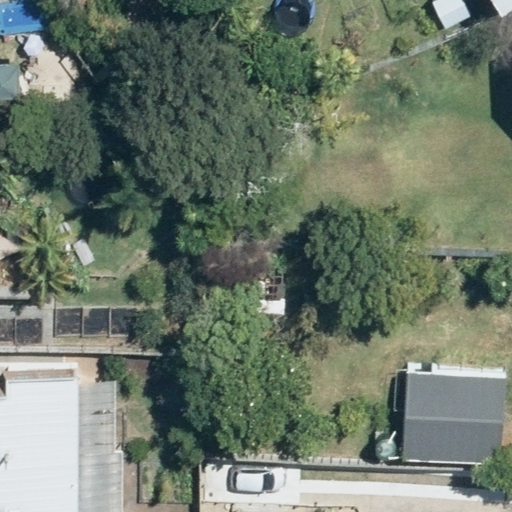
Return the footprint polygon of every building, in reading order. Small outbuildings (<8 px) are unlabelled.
[(369,0),(351,0),(352,17),(370,16),(369,0)] [(511,207),(493,206),(492,243),(511,244),(511,207)] [(288,252),(251,249),(247,300),(284,303),(288,252)] [(186,318),(184,349),(208,349),(210,318),(186,318)] [(412,362),(405,452),(503,458),(509,369),(412,362)] [(0,511),(123,511),(125,376),(81,375),(81,369),(13,368),(14,386),(0,385),(0,511)]
